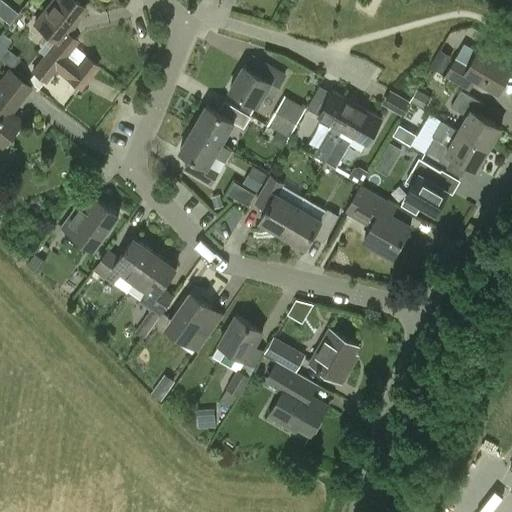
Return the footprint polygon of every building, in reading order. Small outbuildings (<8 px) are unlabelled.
[(74,0),(53,0),(34,24),(37,27),(37,30),(42,34),(46,33),(54,40),(57,42),(67,30),(84,8),(74,0)] [(85,57),(84,57),(77,66),(76,66),(73,64),(66,58),(50,45),(30,70),(32,71),(34,72),(29,78),(27,81),(38,89),(39,87),(45,81),(54,69),(79,89),(91,74),(96,67),(85,57)] [(443,72),(452,55),(439,48),(430,65),(443,72)] [(479,49),(471,64),(457,55),(444,75),(469,90),(476,79),(498,92),(511,68),(479,49)] [(272,98),(277,89),(285,74),(260,60),(253,71),(244,66),(231,88),(247,98),(240,109),(250,115),(257,104),(259,105),(265,93),(272,98)] [(0,144),(19,120),(10,112),(30,88),(8,71),(0,80),(0,144)] [(387,89),(380,101),(401,112),(407,100),(387,89)] [(409,101),(424,110),(431,97),(416,89),(409,101)] [(500,128),(477,114),(483,103),(461,89),(451,106),(467,116),(458,130),(458,131),(488,148),(500,128)] [(331,124),(313,155),(324,161),(332,147),(338,137),(357,105),(333,91),(332,92),(319,115),(318,116),(331,124)] [(284,95),(267,124),(289,137),(306,107),(284,95)] [(206,105),(193,128),(220,144),(221,143),(233,122),(243,128),(250,115),(240,109),(239,110),(224,101),(217,112),(206,105)] [(357,105),(338,137),(350,144),(354,137),(367,145),(381,119),(357,105)] [(458,131),(458,130),(442,120),(439,120),(431,134),(433,136),(424,152),(446,164),(446,168),(460,176),(464,175),(469,165),(476,169),(488,148),(458,131)] [(220,144),(193,128),(179,151),(190,157),(183,169),(211,186),(219,171),(208,165),(214,155),(225,162),(232,150),(221,143),(220,144)] [(400,139),(417,149),(422,140),(405,130),(400,139)] [(389,139),(374,164),(387,172),(402,147),(389,139)] [(332,147),(324,161),(336,168),(344,154),(332,147)] [(411,170),(418,174),(406,196),(434,212),(448,190),(434,182),(441,170),(419,157),(411,170)] [(298,206),(277,194),(284,181),(268,173),(253,203),(267,209),(260,220),(282,233),(298,206)] [(248,205),(255,194),(234,181),(227,193),(248,205)] [(393,257),(410,227),(375,207),(381,197),(360,184),(346,209),(372,224),(363,240),(393,257)] [(93,249),(118,214),(98,199),(91,208),(80,200),(61,227),(93,249)] [(298,206),(282,233),(305,247),(312,235),(323,241),(338,214),(328,208),(321,220),(298,206)] [(134,238),(120,257),(108,249),(93,270),(114,284),(120,274),(126,278),(127,276),(134,281),(155,253),(134,238)] [(155,253),(134,281),(127,291),(140,300),(139,302),(150,310),(141,324),(149,330),(159,316),(174,296),(162,287),(176,268),(155,253)] [(197,350),(222,314),(191,292),(166,327),(197,350)] [(236,315),(219,345),(212,357),(236,370),(226,388),(226,389),(218,403),(230,409),(238,395),(239,396),(250,377),(240,370),(245,360),(255,367),(265,349),(255,343),(262,330),(236,315)] [(351,361),(360,346),(330,328),(310,364),(341,382),(353,362),(351,361)] [(274,336),(263,353),(276,360),(296,372),(306,354),(274,336)] [(296,372),(276,360),(262,384),(280,395),(269,415),(296,430),(298,427),(310,435),(327,406),(311,396),(318,384),(296,372)]
